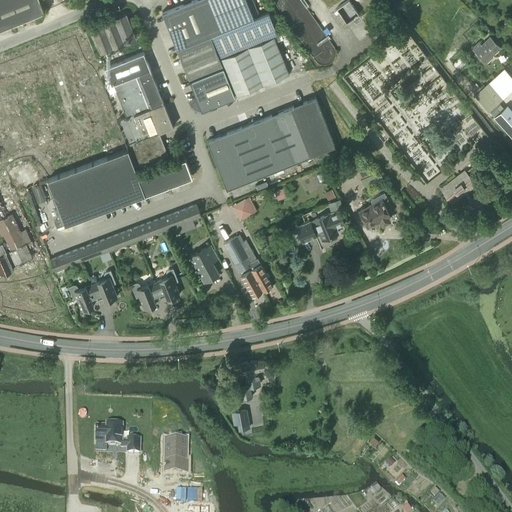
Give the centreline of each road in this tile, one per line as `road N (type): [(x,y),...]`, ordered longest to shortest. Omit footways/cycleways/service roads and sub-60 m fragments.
road 1 (primary): [(0,337),(104,351),(173,349),(357,309)]
road 2 (unclassified): [(511,511),(357,309)]
road 3 (unclassified): [(51,246),(210,187),(189,125)]
road 4 (unclassified): [(470,251),(331,83)]
road 5 (unclassified): [(332,70),(189,125)]
road 6 (unclassified): [(0,46),(115,0),(141,0)]
road 7 (unclassified): [(189,125),(141,0)]
road 8 (primary): [(357,309),(470,251)]
